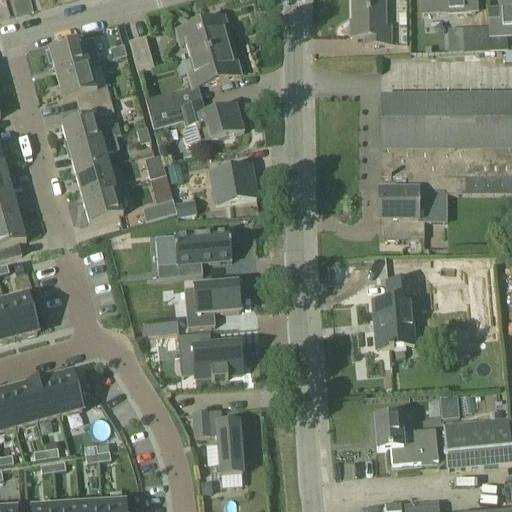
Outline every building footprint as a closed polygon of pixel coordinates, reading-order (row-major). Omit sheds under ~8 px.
[(351,0),(352,24),(350,24),(350,40),(364,40),(364,47),(391,47),(390,29),(385,29),(385,0),(351,0)] [(475,0),(423,0),(424,18),(476,16),(475,0)] [(488,11),(490,55),(508,54),(507,39),(511,39),(511,0),(499,0),(500,11),(488,11)] [(188,48),(192,60),(233,49),(224,20),(176,34),(181,50),(188,48)] [(154,71),(146,41),(130,45),(139,75),(154,71)] [(56,78),(90,69),(99,66),(93,42),(62,51),(62,48),(58,49),(59,52),(46,55),(46,57),(47,57),(50,69),(53,68),(56,78)] [(127,58),(124,49),(110,53),(113,62),(127,58)] [(233,49),(192,60),(196,75),(188,77),(193,93),(241,79),(233,49)] [(90,69),(56,78),(64,104),(79,100),(82,111),(111,103),(108,92),(97,95),(90,70),(90,69)] [(146,103),(151,118),(175,111),(172,96),(146,103)] [(382,182),(423,181),(461,181),(461,183),(463,183),(462,199),(511,198),(511,97),(382,98),(382,182)] [(69,153),(102,144),(121,138),(118,128),(99,133),(96,121),(115,116),(111,103),(82,111),(85,122),(62,129),(69,153)] [(175,111),(151,118),(155,133),(183,126),(190,150),(245,135),(237,108),(206,117),(203,105),(176,113),(175,111)] [(137,134),(141,149),(151,146),(147,132),(137,134)] [(76,177),(109,168),(106,157),(120,153),(117,142),(121,141),(121,138),(102,144),(69,153),(76,177)] [(150,182),(166,178),(161,160),(145,164),(150,182)] [(83,201),(116,192),(109,168),(76,177),(83,201)] [(212,177),(217,209),(239,205),(239,206),(257,203),(251,169),(234,172),(234,173),(212,177)] [(5,171),(0,172),(0,198),(12,195),(5,171)] [(461,183),(461,181),(423,181),(422,193),(451,192),(451,183),(461,183)] [(116,192),(83,201),(90,228),(123,219),(116,192)] [(379,226),(384,226),(424,225),(419,225),(418,194),(379,195),(379,226)] [(12,195),(0,198),(0,224),(19,219),(12,195)] [(164,207),(143,213),(146,226),(157,224),(178,218),(171,195),(161,197),(164,207)] [(19,219),(0,224),(0,265),(22,259),(19,247),(26,245),(19,219)] [(425,243),(424,225),(384,226),(384,244),(425,243)] [(176,268),(157,269),(158,284),(202,280),(201,268),(231,266),(228,236),(174,241),(176,268)] [(437,261),(438,286),(463,285),(462,275),(474,275),(474,260),(437,261)] [(6,270),(0,271),(0,279),(9,277),(6,270)] [(377,353),(414,349),(411,313),(419,312),(416,282),(386,285),(388,303),(372,305),(377,353)] [(196,318),(186,319),(187,333),(214,331),(213,318),(240,316),(237,289),(194,293),(196,318)] [(37,338),(27,300),(4,307),(14,344),(37,338)] [(4,307),(0,307),(0,347),(14,344),(4,307)] [(176,336),(175,324),(160,326),(162,338),(176,336)] [(209,338),(177,340),(179,360),(193,359),(196,382),(212,381),(212,384),(227,382),(227,379),(241,378),(238,348),(211,351),(209,338)] [(72,378),(49,384),(59,422),(82,415),(72,378)] [(59,422),(49,384),(27,390),(37,428),(59,422)] [(5,396),(15,434),(37,428),(27,390),(5,396)] [(0,437),(15,434),(5,396),(0,397),(0,437)] [(455,399),(438,402),(441,423),(459,421),(455,399)] [(210,417),(194,418),(196,441),(211,441),(211,440),(218,439),(221,480),(243,479),(239,427),(221,428),(220,417),(210,417)] [(411,418),(375,421),(377,454),(392,453),(393,469),(438,465),(436,433),(413,435),(411,418)] [(511,449),(510,426),(444,431),(447,474),(452,475),(511,470),(511,449)] [(96,451),(84,453),(85,461),(97,459),(96,451)] [(57,454),(45,456),(47,463),(58,462),(57,454)] [(45,456),(33,457),(35,465),(47,463),(45,456)] [(109,457),(97,459),(98,467),(110,465),(109,457)] [(97,459),(85,461),(86,469),(98,467),(97,459)] [(12,461),(0,462),(0,463),(1,470),(13,469),(12,461)] [(64,467),(52,469),(53,477),(65,475),(64,467)] [(52,469),(40,471),(42,479),(53,477),(52,469)]
